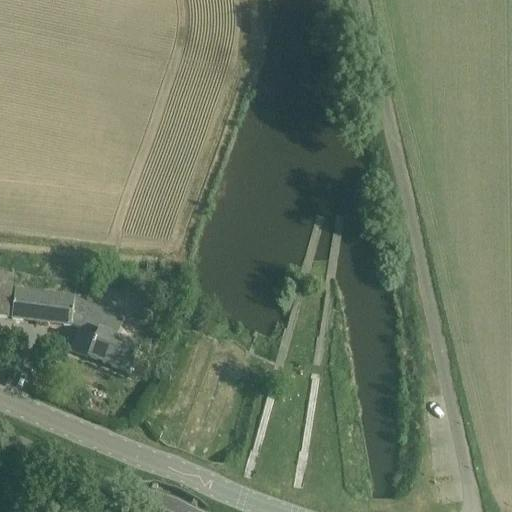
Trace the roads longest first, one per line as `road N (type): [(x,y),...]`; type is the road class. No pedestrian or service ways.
road 1 (unclassified): [(471,511),(360,0)]
road 2 (secondary): [(219,491),(0,400)]
